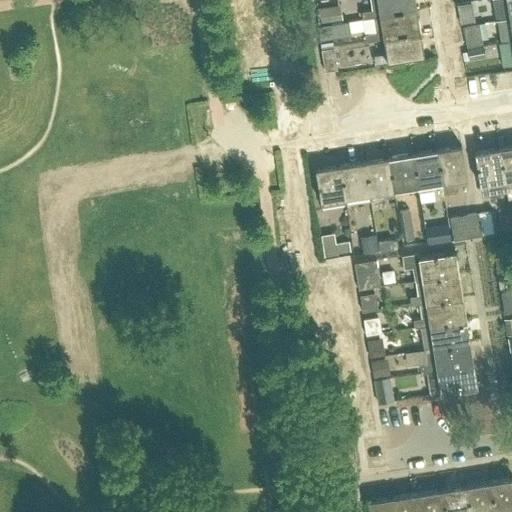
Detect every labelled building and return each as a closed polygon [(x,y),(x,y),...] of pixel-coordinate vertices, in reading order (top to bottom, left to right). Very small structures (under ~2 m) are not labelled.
[(379,14),(416,8),(414,0),(376,0),(378,6),(361,9),(363,16),(379,14)] [(511,0),(491,0),(495,19),(497,19),(511,16),(511,0)] [(329,6),(317,8),(320,22),(331,20),(329,6)] [(382,36),(419,30),(416,8),(379,14),(381,28),(365,31),(366,39),(382,36)] [(511,39),(511,16),(497,19),(500,41),(511,39)] [(321,34),(341,31),(340,22),(319,25),(321,34)] [(478,22),(462,26),(466,41),(481,38),(478,22)] [(419,30),(382,36),(385,52),(374,54),(375,61),(423,54),(419,30)] [(337,36),(338,58),(366,56),(364,35),(337,36)] [(467,48),(469,59),(485,56),(483,45),(467,48)] [(334,47),(321,49),(325,70),(337,68),(334,47)] [(511,183),(511,143),(498,146),(504,184),(511,183)] [(443,192),(456,190),(459,184),(458,178),(466,177),(460,144),(436,148),(443,192)] [(505,189),(504,184),(498,146),(473,150),(480,189),(485,188),(485,192),(505,189)] [(444,196),(443,192),(436,148),(411,151),(417,184),(418,191),(433,188),(435,198),(444,196)] [(393,188),(417,184),(411,151),(387,155),(393,188)] [(394,194),(393,188),(387,155),(363,159),(368,192),(369,198),(394,194)] [(345,196),(368,192),(363,159),(338,163),(345,202),(346,202),(345,196)] [(321,206),(345,202),(338,163),(314,167),(321,206)] [(402,238),(414,236),(409,208),(398,209),(402,238)] [(454,237),(482,233),(478,211),(451,215),(454,237)] [(510,229),(508,217),(493,219),(494,231),(510,229)] [(327,225),(314,226),(317,247),(343,244),(342,231),(328,233),(327,225)] [(426,242),(450,238),(448,226),(425,230),(426,242)] [(363,251),(377,249),(375,232),(361,235),(363,251)] [(381,248),(396,246),(394,237),(380,239),(381,248)] [(415,279),(458,272),(454,249),(418,255),(417,251),(402,253),(404,266),(413,264),(415,279)] [(377,258),(355,261),(358,283),(375,280),(374,272),(379,271),(377,258)] [(411,303),(462,295),(458,272),(415,279),(417,294),(409,295),(411,303)] [(362,310),(378,307),(376,291),(360,294),(362,310)] [(414,325),(465,317),(462,295),(411,303),(419,302),(421,316),(413,317),(414,325)] [(509,295),(501,296),(504,310),(511,308),(509,295)] [(366,333),(382,330),(379,315),(364,317),(366,333)] [(424,346),(469,339),(465,317),(414,325),(414,326),(421,325),(424,346)] [(420,371),(472,362),(469,339),(424,346),(427,362),(419,363),(420,371)] [(397,343),(380,346),(382,356),(399,353),(397,343)] [(472,362),(420,371),(426,370),(430,393),(476,385),(472,362)] [(380,401),(392,399),(389,375),(377,377),(380,401)] [(494,511),(511,511),(511,475),(489,479),(494,511)] [(469,511),(494,511),(489,479),(465,483),(469,511)] [(445,511),(469,511),(465,483),(441,487),(445,511)] [(419,511),(445,511),(441,487),(416,491),(419,511)] [(419,511),(416,491),(392,495),(395,511),(419,511)] [(369,511),(395,511),(392,495),(368,499),(369,511)] [(0,511),(26,511),(25,498),(0,500),(0,511)]
